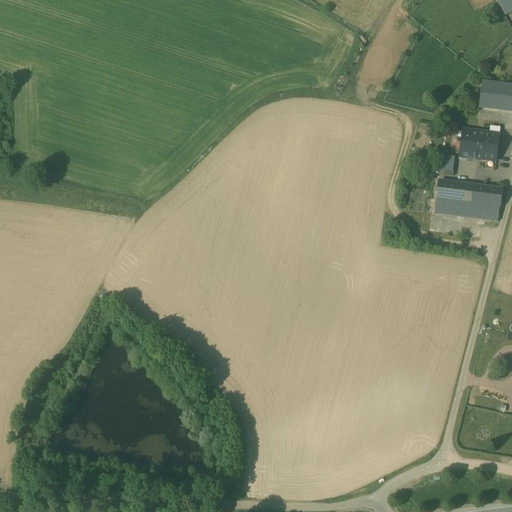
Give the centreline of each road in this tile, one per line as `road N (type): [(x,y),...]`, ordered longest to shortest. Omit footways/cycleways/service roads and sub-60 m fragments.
road 1 (residential): [(0,499),(319,508),(378,500)]
road 2 (track): [(511,124),(288,91),(260,102),(222,141)]
road 3 (unclassified): [(378,500),(400,480),(449,461),(511,469)]
